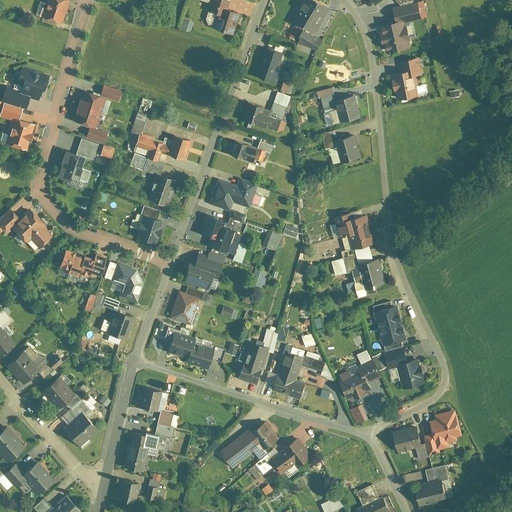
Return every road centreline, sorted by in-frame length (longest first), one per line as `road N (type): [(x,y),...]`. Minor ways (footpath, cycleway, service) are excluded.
road 1 (residential): [(370,434),(435,398),(444,383),(389,241),(374,75),(364,29),(343,0)]
road 2 (residential): [(86,0),(42,171),(57,216),(169,265)]
road 3 (residential): [(169,265),(265,0)]
road 4 (residential): [(370,434),(134,362)]
road 5 (residential): [(0,382),(100,496)]
road 6 (residential): [(100,496),(134,362)]
